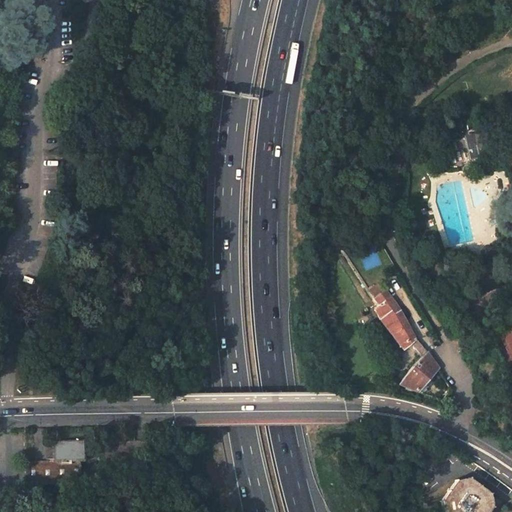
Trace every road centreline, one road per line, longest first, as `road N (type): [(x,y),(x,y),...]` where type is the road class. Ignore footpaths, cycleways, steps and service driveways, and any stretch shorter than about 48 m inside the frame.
road 1 (trunk): [(301,511),(274,370),(265,232),(276,97),(296,0)]
road 2 (trunk): [(254,0),(224,218),(230,359),(260,511)]
road 3 (unclassified): [(460,438),(407,418),(346,411),(0,416)]
